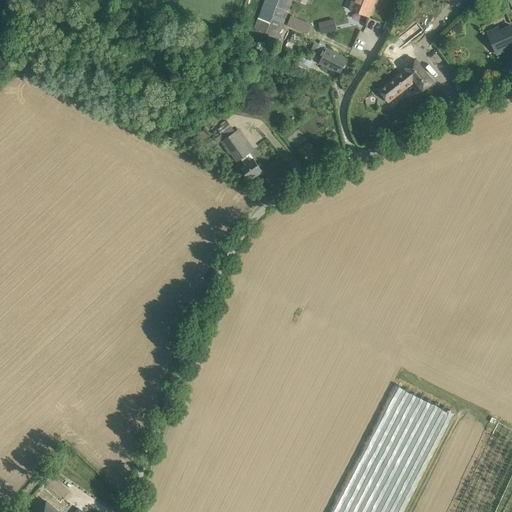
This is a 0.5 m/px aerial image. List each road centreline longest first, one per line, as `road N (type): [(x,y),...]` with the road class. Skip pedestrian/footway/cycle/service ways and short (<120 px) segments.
road 1 (unclassified): [(127,511),(239,246),(268,213),(300,188),(511,86)]
road 2 (track): [(363,157),(344,132),(341,105),(397,0)]
